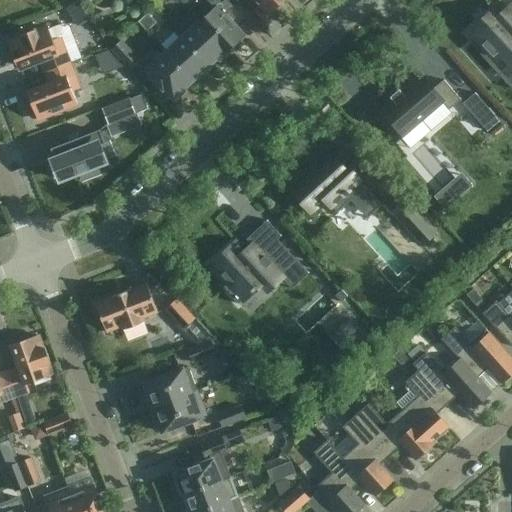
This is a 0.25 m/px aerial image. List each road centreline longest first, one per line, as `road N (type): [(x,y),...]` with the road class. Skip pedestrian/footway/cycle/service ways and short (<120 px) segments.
road 1 (residential): [(366,0),(110,233),(38,264)]
road 2 (residential): [(38,264),(130,511)]
road 3 (residential): [(403,511),(511,415)]
